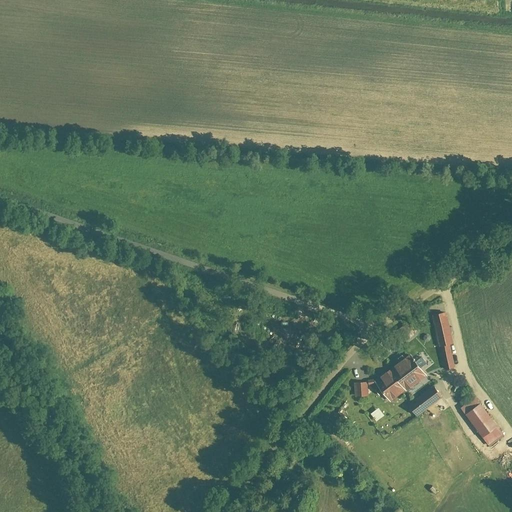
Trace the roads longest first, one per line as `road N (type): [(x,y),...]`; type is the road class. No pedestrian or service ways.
road 1 (residential): [(372,329),(0,200)]
road 2 (unclassified): [(224,511),(372,329)]
road 3 (unclassified): [(372,329),(511,237)]
